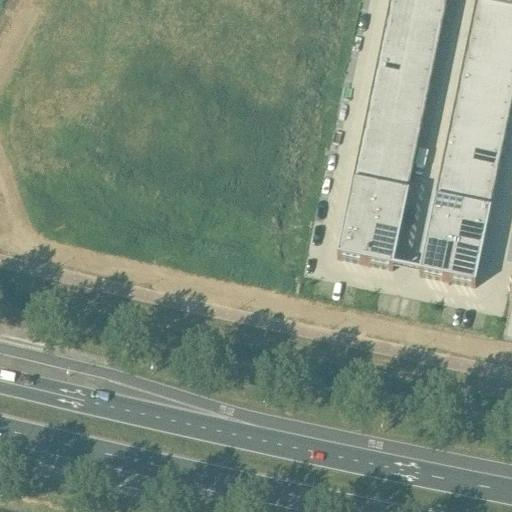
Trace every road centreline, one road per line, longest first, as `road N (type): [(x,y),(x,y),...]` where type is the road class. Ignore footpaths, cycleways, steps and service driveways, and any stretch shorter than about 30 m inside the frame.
road 1 (trunk): [(511,492),(0,382)]
road 2 (trunk): [(0,429),(369,511)]
